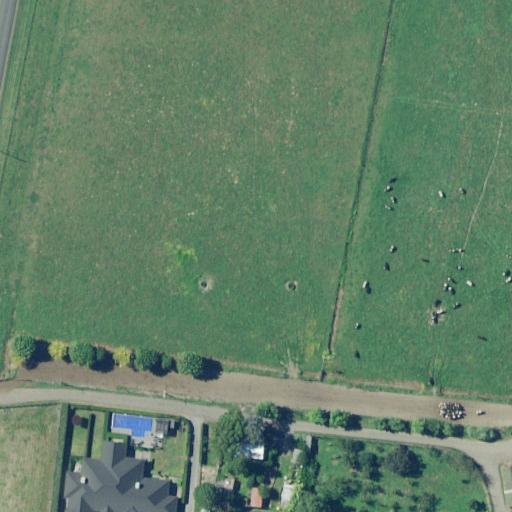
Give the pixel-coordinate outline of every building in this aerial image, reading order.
[(127,444),(105,442),(103,460),(83,459),(82,474),(67,472),(65,498),(70,499),(68,511),(177,511),(179,498),(168,497),(170,481),(144,479),(145,460),(126,459),(127,444)] [(265,445),(238,444),(238,458),(265,459),(265,445)] [(303,451),(295,450),(293,463),(302,464),(303,451)] [(511,507),(511,468),(502,470),(508,508),(511,507)] [(263,488),(242,488),(242,507),(263,507),(263,488)]
